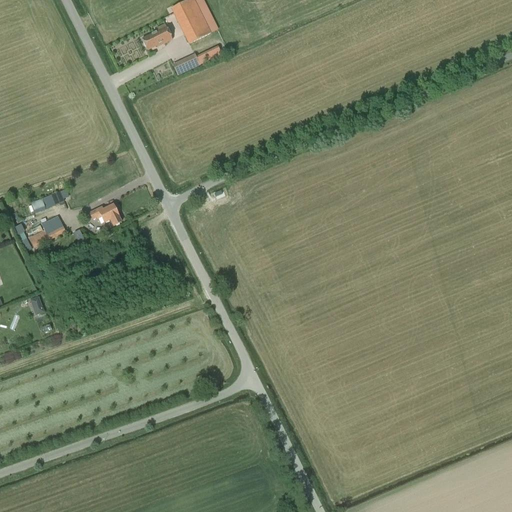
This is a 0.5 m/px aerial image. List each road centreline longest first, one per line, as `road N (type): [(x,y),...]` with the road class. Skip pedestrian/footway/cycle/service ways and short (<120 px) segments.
road 1 (unclassified): [(166,205),(511,54)]
road 2 (unclassified): [(0,472),(254,380)]
road 3 (unclassified): [(166,205),(63,0)]
road 4 (unclassified): [(254,380),(166,205)]
road 5 (unclassified): [(319,511),(254,380)]
